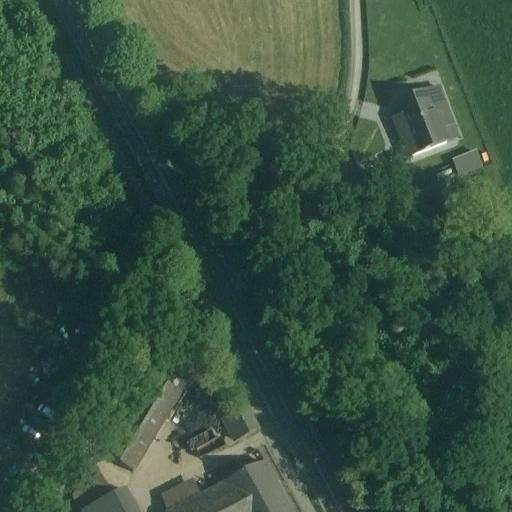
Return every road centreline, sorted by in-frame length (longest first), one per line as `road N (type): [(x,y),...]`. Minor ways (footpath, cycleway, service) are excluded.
road 1 (unclassified): [(356,0),(356,94),(340,148),(320,188),(223,281)]
road 2 (secondary): [(223,281),(72,0)]
road 3 (unclassified): [(53,511),(142,367),(223,281)]
road 4 (secondary): [(344,511),(223,281)]
